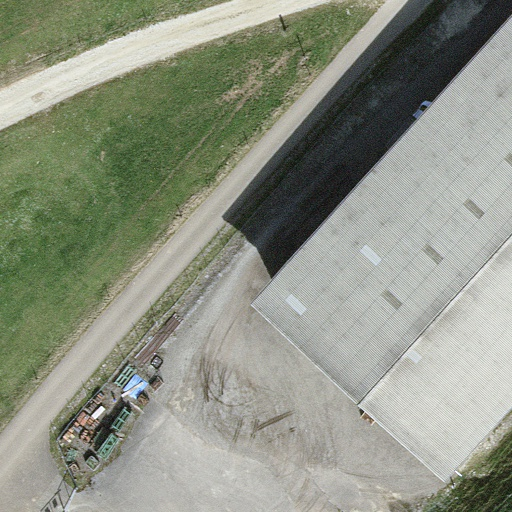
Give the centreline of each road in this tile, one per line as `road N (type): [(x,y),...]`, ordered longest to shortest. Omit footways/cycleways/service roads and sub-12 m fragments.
road 1 (unclassified): [(0,463),(63,381),(408,0)]
road 2 (track): [(0,109),(116,57),(285,0)]
